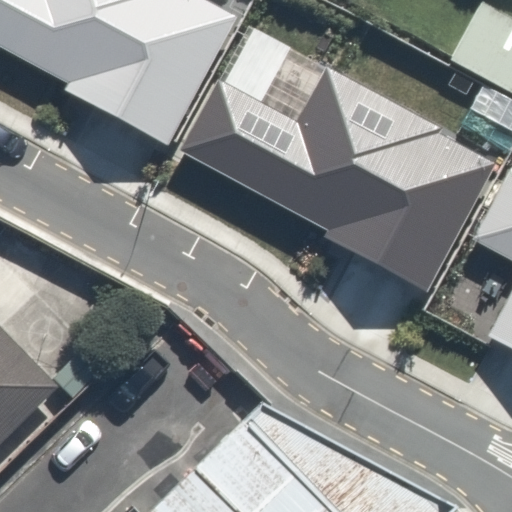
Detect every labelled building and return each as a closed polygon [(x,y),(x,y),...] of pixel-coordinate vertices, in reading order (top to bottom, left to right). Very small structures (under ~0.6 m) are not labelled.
[(0,0),(0,40),(63,75),(60,81),(161,136),(232,7),(218,0),(0,0)] [(511,17),(479,0),(478,0),(447,58),(511,92),(511,17)] [(212,69),(172,142),(320,222),(318,227),(419,282),(488,155),(433,125),(435,121),(320,58),(291,111),(212,69)] [(511,163),(503,159),(465,231),(511,255),(511,268),(480,330),(511,347),(511,163)] [(0,420),(50,368),(0,319),(0,420)] [(244,422),(333,511),(451,511),(455,509),(262,407),(244,422)] [(333,511),(244,422),(194,470),(235,511),(333,511)] [(235,511),(194,470),(153,511),(235,511)]
